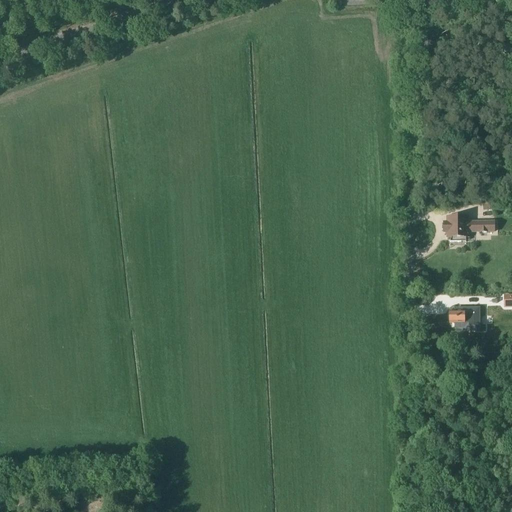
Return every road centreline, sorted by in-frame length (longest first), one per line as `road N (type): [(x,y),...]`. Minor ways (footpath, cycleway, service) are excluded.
road 1 (unclassified): [(404,511),(409,0)]
road 2 (tertiary): [(0,60),(172,0)]
